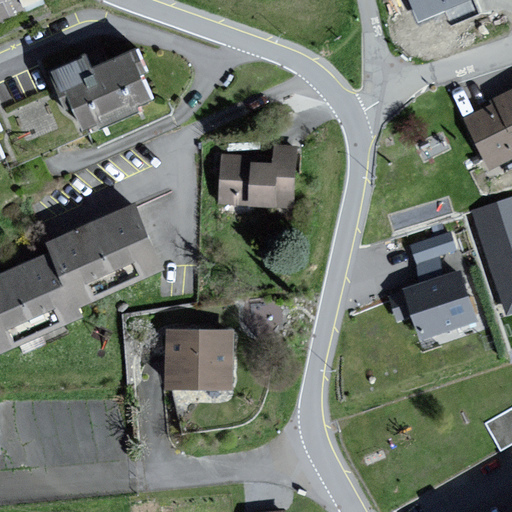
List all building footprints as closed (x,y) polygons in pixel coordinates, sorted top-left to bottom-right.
[(158,103),(139,56),(97,74),(91,58),(54,73),(72,114),(81,110),(92,136),(143,115),(141,111),(158,103)] [(2,75),(7,93),(34,85),(28,66),(2,75)] [(511,90),(491,101),(493,105),(463,120),(486,167),(511,154),(511,90)] [(0,134),(8,131),(0,114),(0,161),(9,157),(0,136),(0,134)] [(296,208),(299,149),(279,148),(279,159),(227,156),(225,204),(296,208)] [(511,200),(475,212),(506,310),(511,307),(511,200)] [(139,208),(58,245),(62,255),(83,300),(164,262),(139,208)] [(409,239),(420,274),(462,261),(451,226),(409,239)] [(88,311),(83,300),(62,255),(0,283),(0,333),(6,348),(88,311)] [(471,321),(456,273),(406,289),(421,337),(471,321)] [(235,331),(177,331),(177,384),(234,384),(235,331)] [(511,445),(511,411),(487,426),(502,451),(511,445)]
